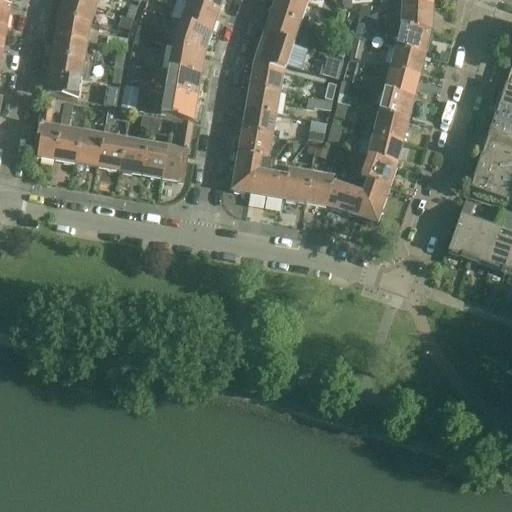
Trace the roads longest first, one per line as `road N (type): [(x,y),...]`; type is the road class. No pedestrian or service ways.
road 1 (residential): [(401,286),(468,95),(485,0)]
road 2 (residential): [(196,237),(227,72),(251,0)]
road 3 (residential): [(196,237),(322,259),(401,286)]
road 4 (residential): [(40,0),(2,205)]
road 5 (residential): [(2,205),(196,237)]
